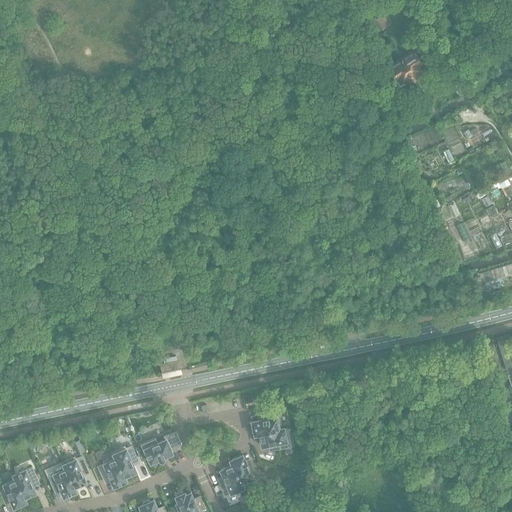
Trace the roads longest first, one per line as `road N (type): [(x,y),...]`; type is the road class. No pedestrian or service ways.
road 1 (secondary): [(171,386),(511,312)]
road 2 (secondary): [(0,422),(171,386)]
road 3 (residential): [(196,462),(119,497),(54,511)]
